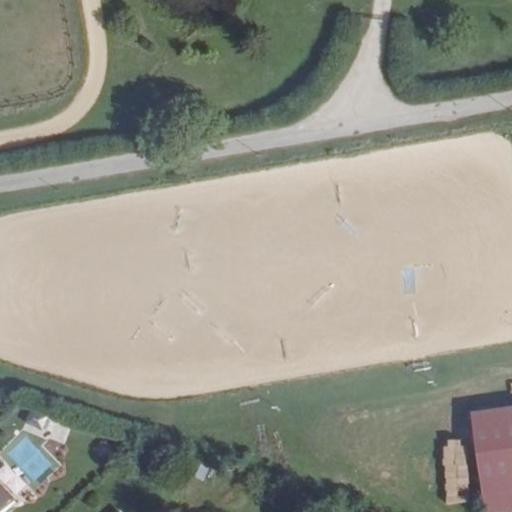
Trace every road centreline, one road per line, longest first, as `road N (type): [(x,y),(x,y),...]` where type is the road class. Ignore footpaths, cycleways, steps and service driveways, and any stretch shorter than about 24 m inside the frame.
road 1 (residential): [(511,98),(0,184)]
road 2 (track): [(82,0),(94,52),(88,102),(41,132),(0,139)]
road 3 (track): [(379,0),(362,123)]
